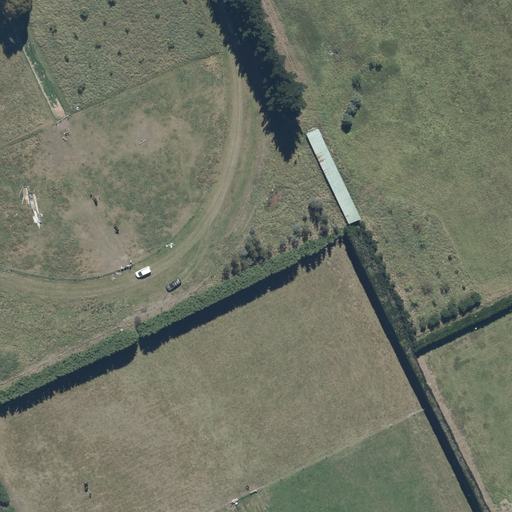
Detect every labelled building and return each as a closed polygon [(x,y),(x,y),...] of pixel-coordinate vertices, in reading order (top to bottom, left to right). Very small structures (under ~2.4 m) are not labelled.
[(317,126),(304,132),(314,152),(327,146),(317,126)] [(24,153),(19,144),(1,154),(5,162),(21,153),(32,173),(40,168),(30,150),(24,153)] [(75,149),(66,154),(78,178),(87,174),(75,149)] [(26,216),(17,218),(27,253),(42,248),(39,240),(33,242),(26,216)] [(39,252),(35,268),(59,273),(61,264),(45,261),(46,253),(39,252)]
